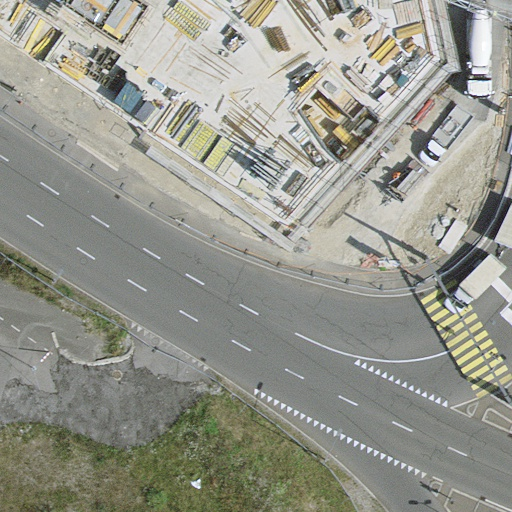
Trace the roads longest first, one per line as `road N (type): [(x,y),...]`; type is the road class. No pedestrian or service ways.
road 1 (primary): [(303,355),(0,176)]
road 2 (primary): [(511,471),(452,445),(303,355)]
road 3 (primary): [(511,302),(472,338),(431,357),(382,363),(303,355)]
road 4 (primary): [(420,511),(303,355)]
